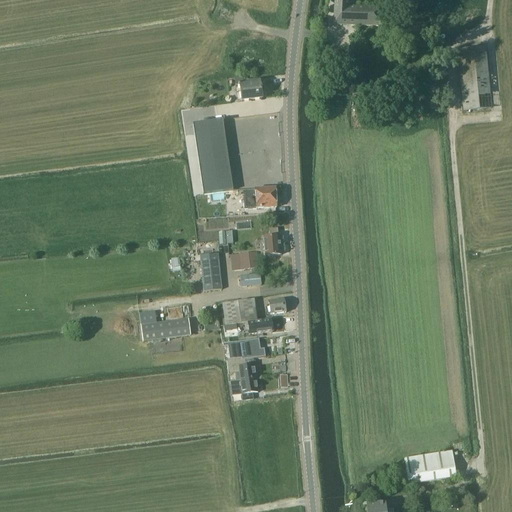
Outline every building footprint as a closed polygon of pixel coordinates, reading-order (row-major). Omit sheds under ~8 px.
[(334,0),(334,25),(381,27),(382,8),(349,6),(348,0),(334,0)] [(491,95),(488,46),(459,48),(463,110),(480,109),(479,96),(491,95)] [(320,67),(357,67),(357,52),(320,53),(320,67)] [(242,102),(262,99),(260,82),(251,83),(250,81),(246,81),(246,84),(239,85),(242,102)] [(204,195),(233,191),(222,121),(193,125),(204,195)] [(255,190),(243,190),(244,209),(256,208),(276,207),(275,194),(275,188),(269,188),(255,189),(255,190)] [(265,256),(280,255),(278,236),(277,229),(269,230),(270,237),(264,237),(265,256)] [(258,268),(257,253),(240,255),(242,270),(252,269),(252,276),(240,277),(241,288),(262,286),(261,275),(259,275),(258,268)] [(204,292),(222,290),(218,254),(200,256),(204,292)] [(226,326),(236,324),(257,321),(253,299),(223,304),(226,326)] [(271,315),(285,313),(283,300),(269,302),(271,315)] [(162,324),(141,327),(143,342),(165,339),(190,336),(188,320),(162,324)] [(216,320),(206,320),(206,329),(216,329),(216,320)] [(250,336),(273,333),(271,321),(248,324),(250,336)] [(228,344),(222,345),(225,362),(227,362),(241,360),(241,361),(253,359),(264,358),(263,350),(259,350),(258,340),(228,344)] [(241,360),(227,362),(229,375),(237,373),(238,381),(256,379),(254,364),(253,359),(241,361),(241,360)] [(258,392),(256,379),(238,381),(238,382),(230,383),(232,396),(242,395),(242,401),(253,400),(252,393),(258,392)] [(408,484),(456,477),(452,454),(405,461),(408,484)] [(367,511),(385,511),(384,503),(374,504),(373,501),(367,502),(367,511)]
